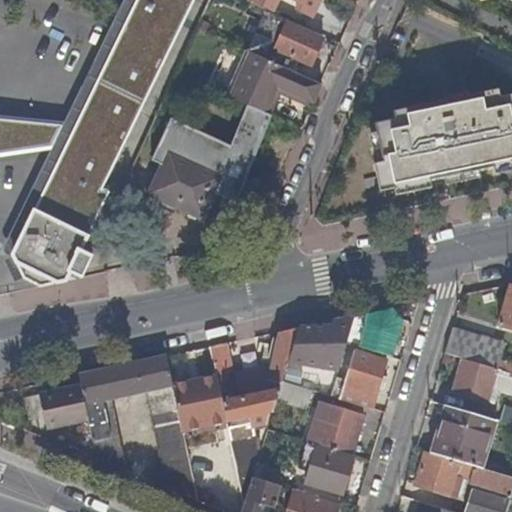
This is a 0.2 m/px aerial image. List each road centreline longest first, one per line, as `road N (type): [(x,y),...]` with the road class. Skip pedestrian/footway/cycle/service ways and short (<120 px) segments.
road 1 (residential): [(286,281),(287,225),(387,0)]
road 2 (residential): [(456,244),(372,511)]
road 3 (tertiary): [(48,332),(286,281)]
road 4 (tertiary): [(286,281),(456,244)]
